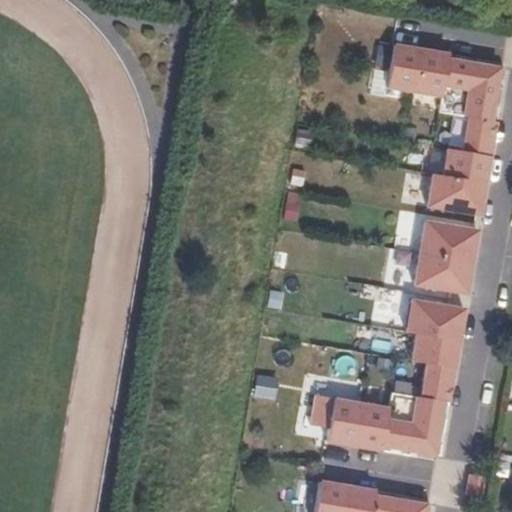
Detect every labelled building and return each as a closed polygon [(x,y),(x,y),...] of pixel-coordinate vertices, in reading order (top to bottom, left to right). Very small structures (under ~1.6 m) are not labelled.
[(374,90),(378,91),(386,48),(383,47),(374,90)] [(439,56),(386,48),(378,91),(431,99),(428,114),(457,119),(452,152),(438,150),(433,177),(423,175),(418,208),(471,217),(486,124),(481,124),(490,70),(438,61),(439,56)] [(296,131),(294,147),(309,149),(311,132),(296,131)] [(287,193),(281,219),(294,221),(299,196),(287,193)] [(415,223),(405,286),(458,296),(469,232),(415,223)] [(372,452),(373,447),(424,456),(435,402),(440,403),(455,310),(402,301),(397,334),(407,336),(402,363),(416,366),(411,399),(382,394),(379,409),(323,399),(315,443),(372,452)] [(255,375),(251,398),(274,401),(277,378),(255,375)] [(310,482),(304,511),(416,511),(418,505),(366,497),(367,492),(310,482)]
